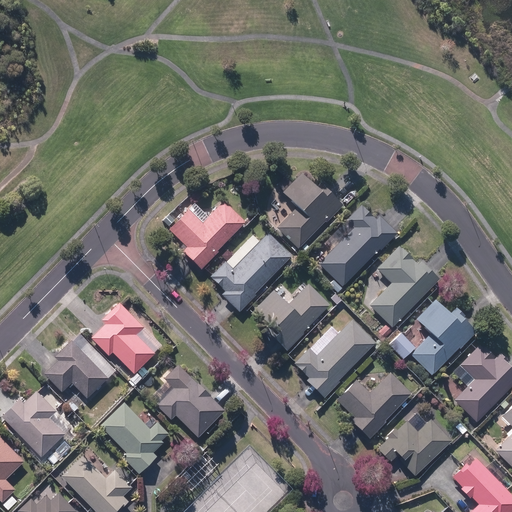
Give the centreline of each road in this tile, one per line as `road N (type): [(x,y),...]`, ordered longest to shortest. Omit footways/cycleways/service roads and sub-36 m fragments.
road 1 (residential): [(511,287),(428,179),(373,144),(307,130),(222,139),(176,163),(105,234)]
road 2 (residential): [(105,234),(323,456),(345,504)]
road 3 (residential): [(105,234),(0,343)]
